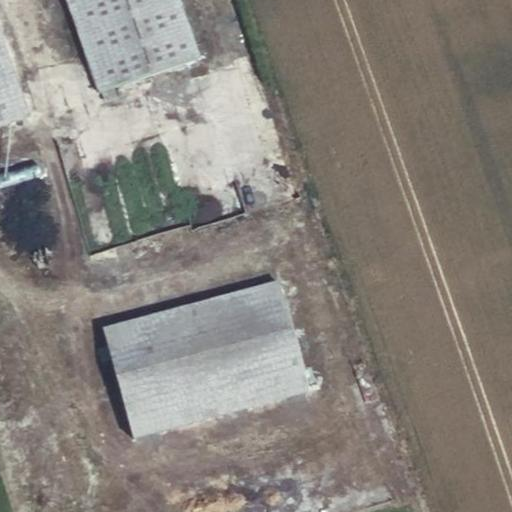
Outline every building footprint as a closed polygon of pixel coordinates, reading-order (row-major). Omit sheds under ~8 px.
[(0,0),(0,218),(63,197),(82,191),(15,0),(0,0)] [(263,128),(218,0),(100,0),(157,164),(161,163),(171,160),(263,128)] [(171,160),(161,163),(163,172),(174,168),(171,160)] [(345,357),(168,404),(197,511),(374,464),(345,357)] [(34,493),(37,508),(77,500),(74,485),(34,493)]
